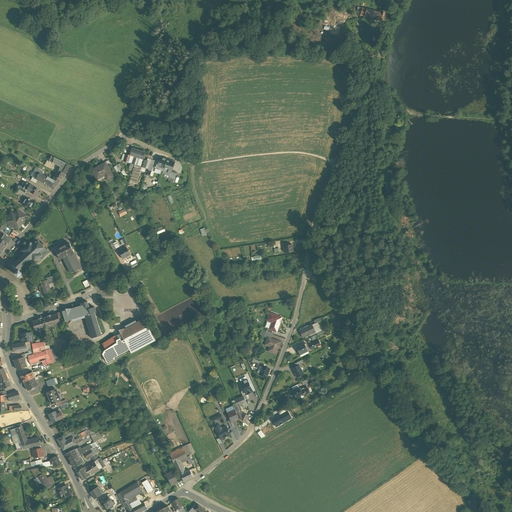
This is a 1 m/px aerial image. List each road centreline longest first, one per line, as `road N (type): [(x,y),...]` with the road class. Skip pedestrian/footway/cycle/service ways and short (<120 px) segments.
road 1 (unclassified): [(400,0),(321,199),(294,321),(259,411),(239,442),(183,491)]
road 2 (residential): [(0,260),(67,175),(125,138)]
road 3 (track): [(179,158),(199,163),(292,152),(336,162)]
